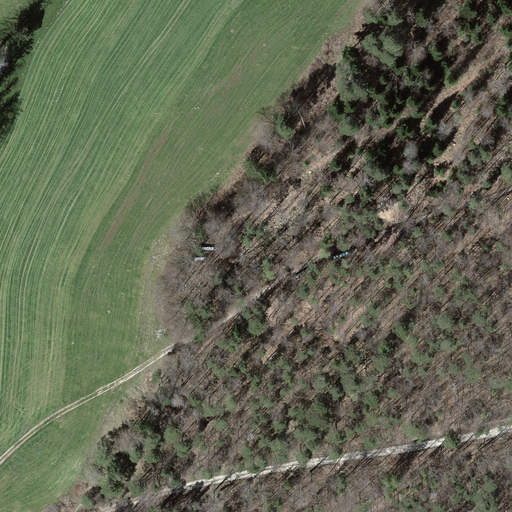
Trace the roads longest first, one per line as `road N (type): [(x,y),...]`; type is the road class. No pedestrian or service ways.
road 1 (track): [(34,430),(39,329),(80,229),(227,0)]
road 2 (track): [(101,511),(182,487),(511,427)]
road 3 (track): [(511,188),(315,258),(210,327)]
road 4 (track): [(210,327),(54,416),(0,461)]
